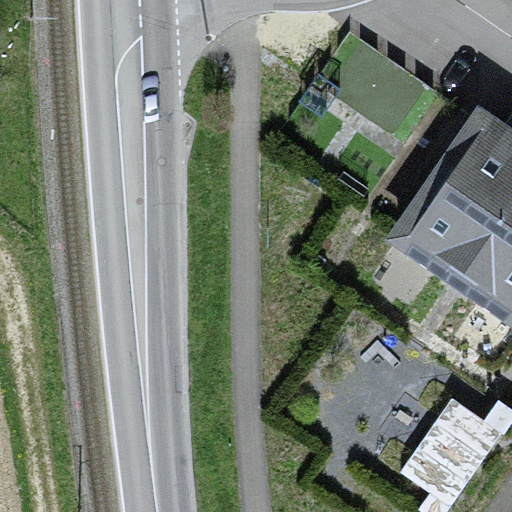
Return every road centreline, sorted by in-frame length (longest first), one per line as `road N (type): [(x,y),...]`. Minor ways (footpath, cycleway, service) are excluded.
road 1 (secondary): [(158,511),(126,16)]
road 2 (track): [(58,511),(27,326),(0,277)]
road 3 (residential): [(254,0),(126,16)]
